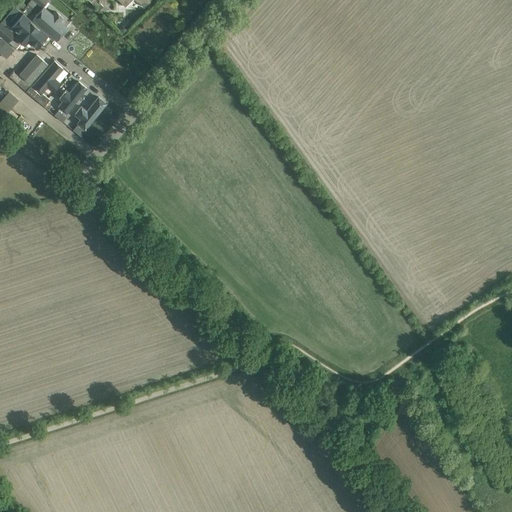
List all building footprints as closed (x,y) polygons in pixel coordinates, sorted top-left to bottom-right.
[(100,3),(101,1),(100,0),(93,0),(91,2),(99,10),(103,6),(100,3)] [(28,3),(24,8),(21,12),(26,15),(32,8),(33,7),(28,3)] [(15,8),(13,7),(1,22),(2,23),(6,26),(18,11),(15,8)] [(32,20),(56,41),(68,27),(44,7),(32,20)] [(22,14),(10,27),(17,33),(14,36),(25,45),(28,42),(36,49),(48,35),(22,14)] [(1,22),(0,22),(0,36),(2,38),(8,43),(15,34),(6,26),(2,23),(1,22)] [(30,84),(47,64),(36,54),(19,74),(22,77),(24,78),(30,84)] [(54,60),(32,85),(41,93),(47,87),(52,91),(60,82),(55,78),(63,68),(54,60)] [(9,76),(17,83),(21,78),(13,72),(9,76)] [(17,83),(26,91),(30,86),(31,85),(30,84),(24,78),(22,77),(21,78),(17,83)] [(66,115),(86,91),(77,83),(57,108),(66,115)] [(30,86),(26,91),(34,98),(38,93),(30,86)] [(18,99),(9,91),(0,101),(0,113),(4,116),(18,99)] [(41,96),(38,93),(34,98),(44,106),(48,102),(50,100),(43,94),(41,96)] [(106,105),(99,99),(79,124),(85,129),(106,105)] [(54,115),(63,121),(66,117),(58,110),(54,115)] [(71,111),(66,117),(63,121),(70,127),(78,117),(71,111)] [(73,130),(81,136),(85,132),(77,125),(73,130)]
